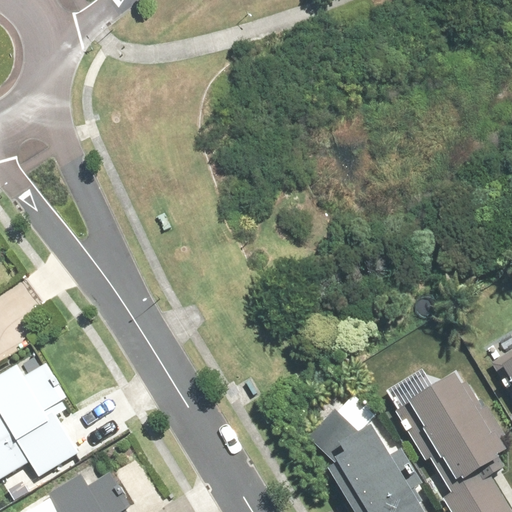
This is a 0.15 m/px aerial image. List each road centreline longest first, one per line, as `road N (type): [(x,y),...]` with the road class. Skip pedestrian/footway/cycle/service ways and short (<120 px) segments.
road 1 (residential): [(254,511),(105,268)]
road 2 (residential): [(40,80),(105,268)]
road 3 (residential): [(105,268),(0,154)]
